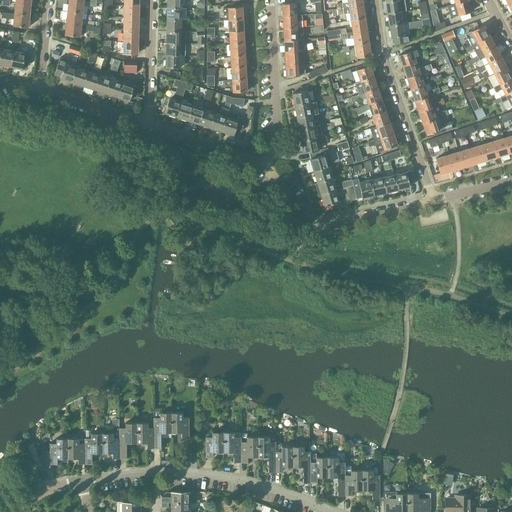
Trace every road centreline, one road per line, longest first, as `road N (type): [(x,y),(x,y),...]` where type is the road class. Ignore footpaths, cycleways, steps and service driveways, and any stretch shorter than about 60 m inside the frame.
road 1 (residential): [(80,481),(124,473),(224,480),(331,511)]
road 2 (residential): [(375,0),(383,55),(433,202)]
road 3 (residential): [(263,164),(316,226),(433,202)]
road 4 (residential): [(263,164),(277,142),(270,0)]
road 5 (residential): [(263,164),(145,124)]
road 6 (residential): [(145,124),(153,0)]
